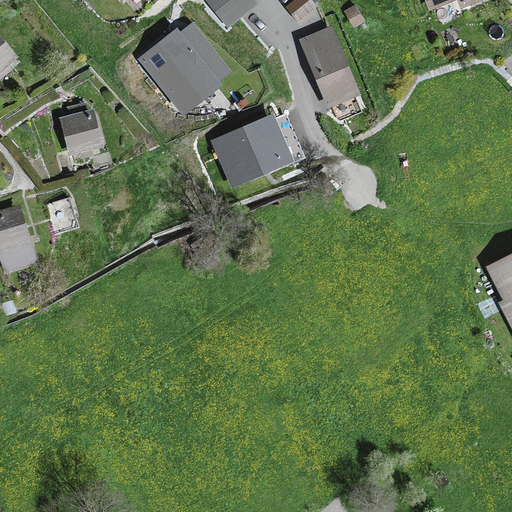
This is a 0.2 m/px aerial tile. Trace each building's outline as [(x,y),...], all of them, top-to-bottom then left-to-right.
[(257,3),(254,0),(206,0),(227,28),(257,3)] [(328,26),(292,40),(320,109),(356,95),(328,26)] [(177,28),(138,59),(183,116),(222,86),(177,28)] [(0,29),(0,85),(27,67),(0,29)] [(274,113),(211,141),(232,190),(295,162),(274,113)] [(101,116),(62,125),(71,166),(110,157),(101,116)] [(50,197),(54,222),(77,218),(73,193),(50,197)] [(27,212),(0,218),(0,274),(1,277),(40,268),(27,212)] [(511,249),(481,267),(511,323),(511,249)]
